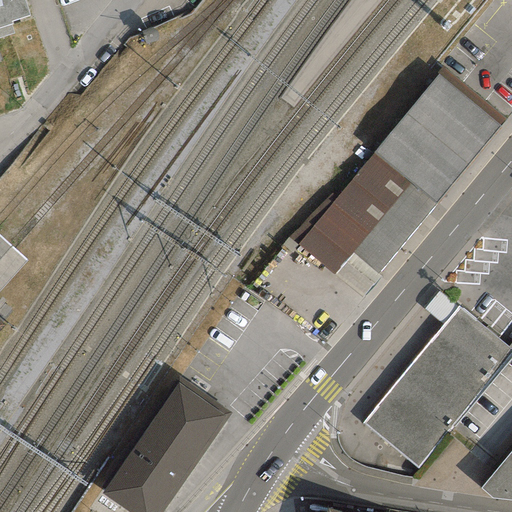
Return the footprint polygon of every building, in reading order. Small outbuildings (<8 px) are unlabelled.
[(28,16),(23,0),(0,0),(0,38),(12,35),(9,25),(12,24),(11,21),(28,16)] [(507,119),(445,68),(298,247),(361,298),(507,119)] [(0,294),(30,262),(0,234),(0,334),(5,329),(0,324),(0,294)] [(511,356),(511,355),(459,311),(362,426),(416,471),(511,356)] [(176,382),(99,499),(119,511),(164,511),(228,416),(176,382)] [(511,450),(481,488),(489,498),(511,501),(511,450)]
